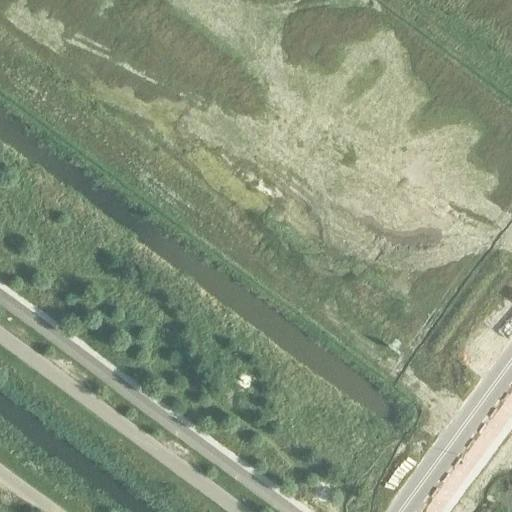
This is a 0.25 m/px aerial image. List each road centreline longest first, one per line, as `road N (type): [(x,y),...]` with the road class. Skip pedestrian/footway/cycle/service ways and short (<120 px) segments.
road 1 (tertiary): [(238,511),(0,335)]
road 2 (unclassified): [(511,359),(399,511)]
